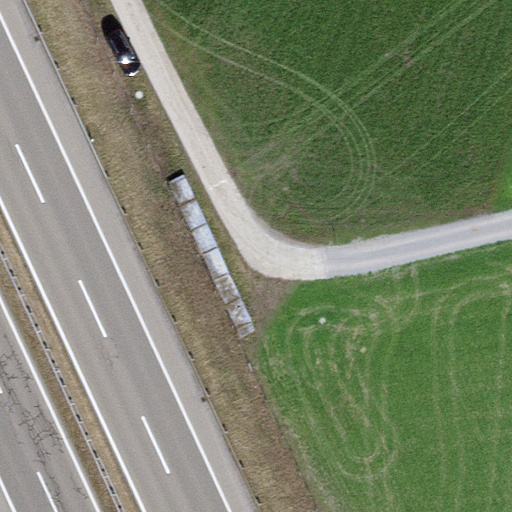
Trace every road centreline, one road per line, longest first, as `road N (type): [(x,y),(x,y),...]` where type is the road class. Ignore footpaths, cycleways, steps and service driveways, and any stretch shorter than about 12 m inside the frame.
road 1 (track): [(135,0),(226,191),(287,253),(321,266),(511,223)]
road 2 (motorway): [(188,511),(0,102)]
road 3 (motorway): [(0,389),(56,511)]
